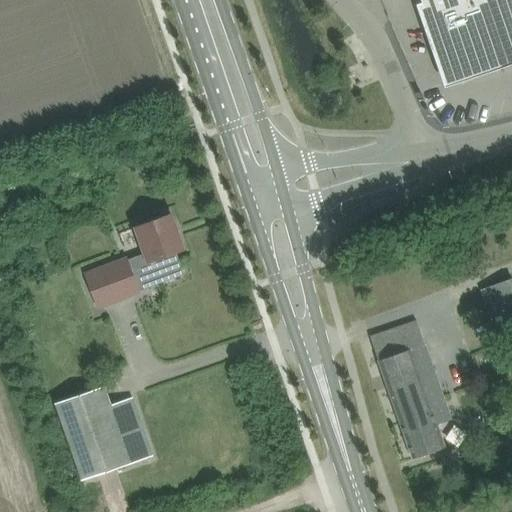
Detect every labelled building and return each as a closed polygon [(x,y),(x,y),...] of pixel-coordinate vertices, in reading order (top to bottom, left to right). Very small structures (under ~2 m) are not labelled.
[(511,0),(422,0),(423,2),(417,4),(420,11),(425,9),(449,79),(511,57),(511,0)] [(140,292),(135,280),(152,273),(155,281),(158,280),(159,282),(179,274),(178,272),(181,271),(174,253),(184,249),(171,214),(136,227),(146,254),(128,260),(128,259),(86,274),(98,307),(140,292)] [(511,279),(486,284),(490,304),(511,300),(511,279)] [(413,458),(446,447),(439,425),(452,420),(417,321),(371,337),(379,360),(413,458)] [(106,386),(55,404),(82,481),(154,456),(133,398),(112,405),(106,386)]
